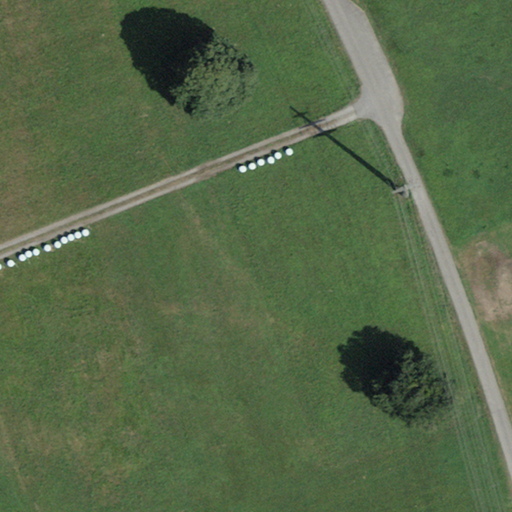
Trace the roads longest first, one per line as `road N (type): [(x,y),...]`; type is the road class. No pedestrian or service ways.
road 1 (unclassified): [(331,0),(439,232),(511,461)]
road 2 (track): [(0,253),(378,101)]
